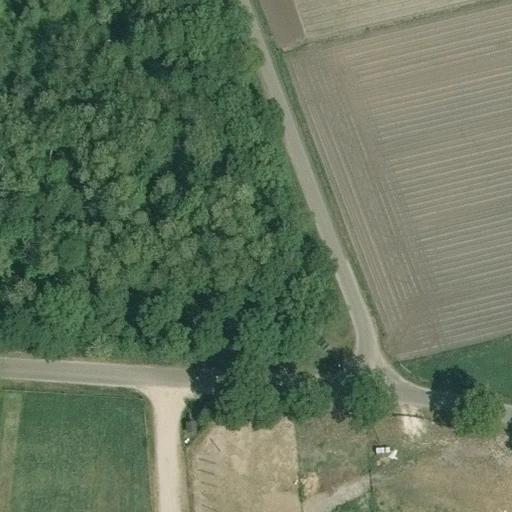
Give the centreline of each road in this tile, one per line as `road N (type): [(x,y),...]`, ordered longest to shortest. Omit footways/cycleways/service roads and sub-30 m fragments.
road 1 (unclassified): [(372,392),(362,322),(242,0)]
road 2 (unclassified): [(0,368),(372,392)]
road 3 (unclassified): [(372,392),(511,416)]
road 4 (track): [(167,378),(169,511)]
